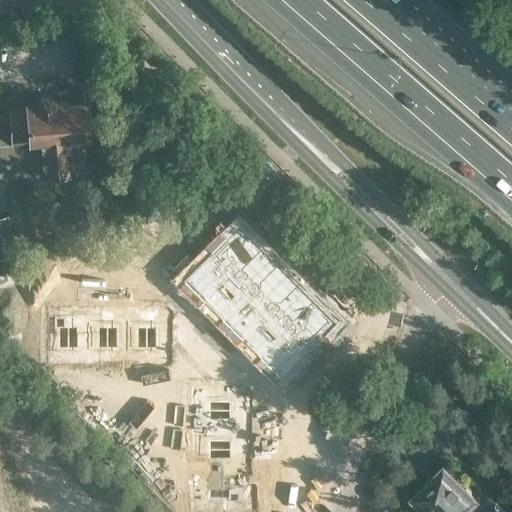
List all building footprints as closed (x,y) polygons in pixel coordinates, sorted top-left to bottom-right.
[(12,117),(0,117),(0,207),(12,207),(11,193),(34,191),(33,173),(73,170),(73,167),(86,166),(84,149),(86,149),(86,136),(88,136),(86,103),(66,104),(66,100),(56,100),(50,94),(41,95),(35,102),(29,102),(29,107),(12,108),(12,117)] [(242,220),(187,277),(227,319),(215,332),(243,360),(254,348),(284,376),(342,315),(242,220)] [(49,276),(48,286),(63,287),(63,276),(49,276)] [(75,276),(75,287),(89,287),(89,276),(75,276)] [(89,276),(89,287),(102,287),(102,276),(89,276)] [(114,276),(114,287),(128,287),(128,276),(114,276)] [(128,276),(128,287),(142,287),(142,276),(128,276)] [(153,277),(153,287),(168,287),(168,277),(153,277)] [(48,316),(48,361),(69,362),(69,360),(69,316),(48,316)] [(89,316),(69,316),(69,360),(88,360),(89,316)] [(89,316),(88,360),(108,361),(108,317),(89,316)] [(108,317),(108,361),(127,361),(128,317),(108,317)] [(128,317),(127,361),(147,361),(147,317),(128,317)] [(147,361),(147,362),(168,362),(168,317),(147,317),(147,361)] [(196,391),(196,412),(198,412),(242,412),(242,391),(196,391)] [(271,392),(271,406),(282,407),(282,392),(271,392)] [(198,412),(197,431),(241,432),(242,412),(198,412)] [(271,418),(271,432),(282,432),(282,418),(271,418)] [(197,431),(197,451),(241,451),(241,432),(197,431)] [(271,432),(271,445),(282,445),(282,432),(271,432)] [(197,451),(197,471),(241,471),(241,451),(197,451)] [(423,478),(411,490),(416,494),(433,511),(460,511),(466,507),(468,505),(471,508),(477,511),(510,511),(498,500),(497,501),(491,495),(490,497),(484,502),(477,495),(480,492),(445,456),(428,473),(423,478)] [(271,457),(271,471),(282,471),(282,457),(271,457)] [(197,471),(197,490),(241,490),(241,471),(197,471)] [(271,471),(271,485),(281,485),(282,471),(271,471)] [(196,490),(196,511),(241,511),(241,490),(197,490),(196,490)] [(271,496),(271,511),(281,511),(281,496),(271,496)]
